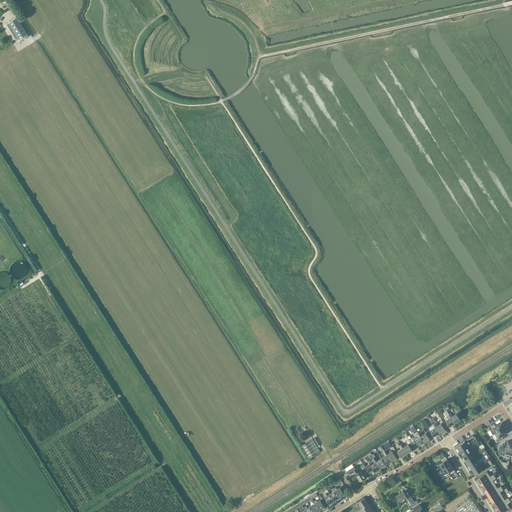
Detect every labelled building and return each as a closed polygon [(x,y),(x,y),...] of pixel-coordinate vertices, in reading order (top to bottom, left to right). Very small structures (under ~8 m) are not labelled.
[(6,24),(17,41),(25,37),(26,39),(28,37),(27,35),(28,35),(17,18),(6,24)] [(26,273),(26,271),(26,269),(25,268),(25,267),(24,265),(23,264),(21,263),(20,263),(18,262),(16,262),(14,263),(13,264),(11,265),(10,266),(9,268),(9,269),(9,271),(9,272),(9,274),(10,276),(11,277),(12,278),(14,279),(16,279),(17,280),(19,279),(20,279),(22,278),(23,277),(24,276),(25,274),(26,273)] [(10,283),(10,281),(10,279),(9,278),(8,276),(7,275),(7,274),(5,273),(3,272),(1,272),(0,271),(0,289),(0,290),(2,290),(3,290),(5,289),(7,288),(8,286),(9,285),(10,283)] [(437,421),(441,419),(436,412),(433,414),(437,421)] [(451,413),(449,414),(455,424),(461,420),(457,414),(453,416),(451,413)] [(455,424),(449,414),(446,416),(447,417),(448,419),(446,421),(450,427),(455,424)] [(429,427),(424,419),(421,421),(426,429),(429,427)] [(437,426),(435,423),(434,424),(440,433),(445,430),(441,424),(437,426)] [(505,426),(503,424),(502,424),(502,423),(496,426),(494,424),(488,428),(493,435),(495,434),(495,433),(505,428),(504,427),(505,426)] [(433,426),(429,429),(435,437),(440,433),(434,424),(432,425),(433,426)] [(505,428),(495,433),(495,434),(498,438),(496,439),(498,442),(504,438),(502,436),(508,432),(507,431),(508,430),(506,428),(505,428)] [(430,439),(426,433),(422,436),(420,432),(419,433),(425,443),(430,439)] [(425,443),(419,433),(417,435),(419,438),(415,440),(419,446),(425,443)] [(313,439),(303,445),(311,458),(316,454),(321,452),(313,439)] [(511,440),(510,440),(509,441),(508,441),(507,447),(504,447),(502,454),(510,455),(511,448),(511,440)] [(398,444),(401,449),(398,451),(402,457),(407,454),(401,445),(400,442),(398,444)] [(457,447),(460,452),(468,447),(465,442),(457,447)] [(403,444),(401,445),(407,454),(412,450),(409,444),(405,447),(403,444)] [(460,452),(463,456),(471,451),(468,447),(460,452)] [(389,454),(387,450),(385,451),(391,462),(397,458),(393,452),(389,454)] [(386,456),(382,458),(386,465),(391,462),(385,451),(383,452),(386,456)] [(463,456),(466,461),(474,456),(471,451),(463,456)] [(446,456),(436,463),(441,470),(451,464),(449,461),(446,456)] [(474,456),(466,461),(469,465),(477,461),(474,456)] [(382,458),(378,461),(376,457),(374,458),(381,468),(383,467),(383,468),(384,468),(386,467),(386,466),(385,466),(386,465),(382,458)] [(375,463),(371,465),(370,463),(366,466),(371,473),(374,472),(375,474),(380,471),(381,470),(381,468),(374,458),(372,459),(375,463)] [(469,465),(472,470),(480,465),(477,461),(469,465)] [(451,464),(441,470),(444,475),(448,473),(450,475),(456,472),(453,467),(451,464)] [(480,465),(472,470),(475,475),(483,470),(480,465)] [(354,467),(349,470),(351,473),(354,471),(356,474),(360,481),(366,478),(361,470),(358,472),(356,470),(357,470),(354,466),(354,467)] [(478,479),(481,485),(495,476),(494,474),(491,476),(490,476),(488,473),(478,479)] [(495,476),(481,485),(485,491),(495,484),(493,481),(493,480),(496,478),(495,476)] [(485,491),(489,497),(502,488),(501,486),(498,488),(497,488),(495,484),(485,491)] [(338,489),(336,487),(334,489),(335,491),(340,498),(345,494),(341,487),(338,489)] [(489,497),(492,503),(503,496),(500,493),(501,492),(504,490),(502,488),(489,497)] [(335,491),(330,494),(335,501),(340,498),(335,491)] [(400,503),(408,498),(404,491),(396,496),(400,503)] [(330,494),(328,496),(326,494),(324,496),(330,504),(335,501),(330,494)] [(410,508),(418,503),(417,501),(414,502),(411,496),(408,498),(412,505),(409,507),(410,508)] [(492,503),(496,508),(510,500),(509,498),(506,500),(505,500),(503,496),(492,503)] [(356,508),(357,509),(367,503),(365,498),(358,502),(360,505),(356,508)] [(321,500),(318,502),(317,500),(315,502),(316,503),(320,510),(325,507),(321,500)] [(510,500),(496,508),(498,511),(503,511),(510,508),(508,504),(511,502),(510,500)] [(316,503),(311,507),(314,511),(317,511),(320,510),(316,503)] [(364,511),(371,508),(367,503),(357,509),(358,511),(362,508),(364,511)]
